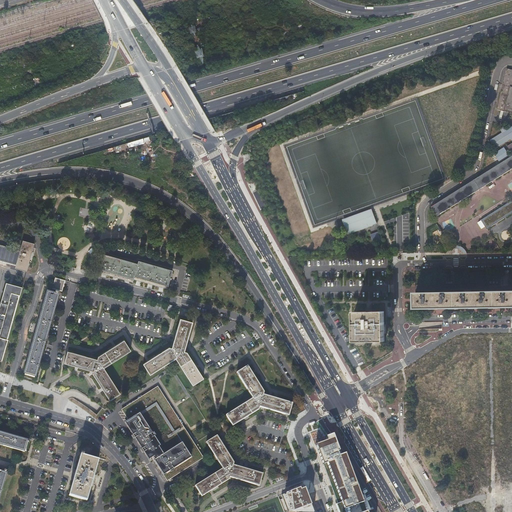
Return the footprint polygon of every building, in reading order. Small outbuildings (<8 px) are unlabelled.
[(511,111),(511,69),(507,69),(498,108),(511,111)] [(511,126),(507,129),(505,125),(499,129),(502,133),(489,141),(495,149),(510,139),(511,142),(511,143),(511,144),(511,155),(431,207),(438,216),(511,169),(511,200),(481,220),(487,229),(511,213),(511,126)] [(504,147),(494,154),(499,162),(509,156),(504,147)] [(343,219),(346,226),(374,215),(372,209),(343,219)] [(374,215),(346,226),(349,234),(377,223),(374,215)] [(372,241),(380,239),(377,232),(370,234),(372,241)] [(0,261),(7,263),(6,266),(26,272),(34,244),(22,241),(20,251),(0,245),(0,261)] [(92,257),(85,255),(81,266),(89,268),(92,257)] [(137,265),(104,255),(99,273),(133,283),(134,280),(167,289),(170,280),(171,280),(172,278),(170,278),(172,271),(138,261),(137,265)] [(53,287),(62,288),(65,280),(56,277),(53,287)] [(0,360),(2,361),(8,339),(7,339),(19,295),(20,295),(22,287),(6,282),(4,291),(6,291),(5,295),(3,295),(0,303),(0,304),(2,305),(1,309),(0,308),(0,360)] [(59,292),(47,289),(24,371),(36,375),(59,292)] [(511,306),(511,291),(415,293),(415,308),(511,306)] [(384,311),(372,312),(372,313),(366,313),(366,312),(354,312),(355,342),(385,341),(385,333),(384,325),(384,311)] [(169,347),(143,364),(150,374),(176,358),(193,385),(203,378),(187,352),(184,352),(192,322),(181,319),(172,348),(169,347)] [(92,358),(68,351),(64,363),(89,370),(94,371),(93,374),(109,400),(120,393),(103,367),(130,350),(124,340),(98,356),(97,359),(92,358)] [(289,415),(292,404),(263,395),(264,392),(248,366),(237,373),(253,398),(226,415),(233,426),(259,410),(260,406),(289,415)] [(154,460),(166,480),(202,457),(157,387),(122,410),(128,420),(125,422),(148,460),(153,457),(155,459),(154,460)] [(28,440),(0,431),(0,444),(25,452),(28,440)] [(223,468),(196,485),(202,496),(229,479),(230,477),(259,486),(263,474),(233,465),(234,463),(217,436),(206,442),(223,468)] [(317,447),(338,504),(335,505),(337,511),(366,511),(367,511),(370,511),(365,495),(361,497),(352,472),(332,442),(317,447)] [(69,495),(87,500),(99,460),(89,457),(92,447),(83,444),(80,455),(81,455),(69,495)]
